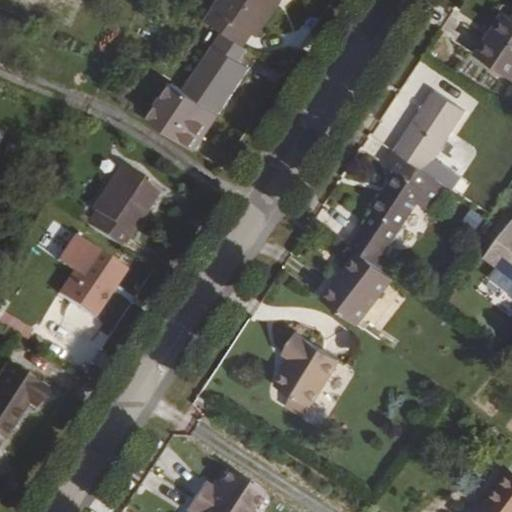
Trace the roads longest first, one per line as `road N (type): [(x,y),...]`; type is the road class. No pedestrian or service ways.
road 1 (residential): [(138,392),(396,0)]
road 2 (residential): [(323,511),(138,392)]
road 3 (residential): [(59,511),(138,392)]
